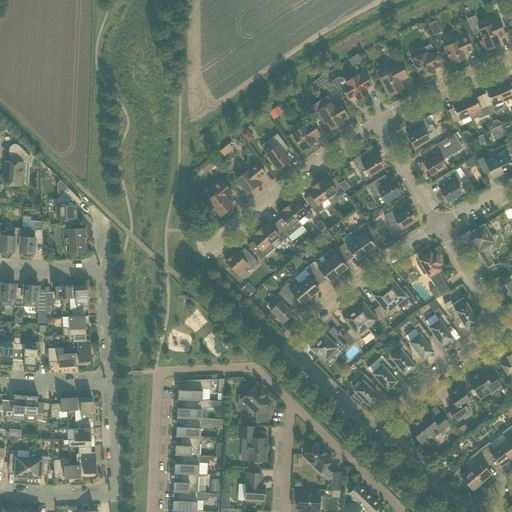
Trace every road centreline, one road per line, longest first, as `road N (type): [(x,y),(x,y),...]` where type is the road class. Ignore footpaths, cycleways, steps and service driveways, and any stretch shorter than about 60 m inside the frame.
road 1 (residential): [(437,224),(290,337),(290,350),(346,408),(383,425)]
road 2 (residential): [(290,401),(254,366),(156,370),(154,511)]
road 3 (residential): [(212,244),(280,186),(376,123)]
road 4 (residential): [(401,511),(290,401)]
road 5 (residential): [(383,425),(437,372),(501,330)]
road 6 (residential): [(376,123),(511,57)]
road 7 (residential): [(477,502),(461,503),(383,425)]
road 8 (residential): [(501,330),(437,224)]
